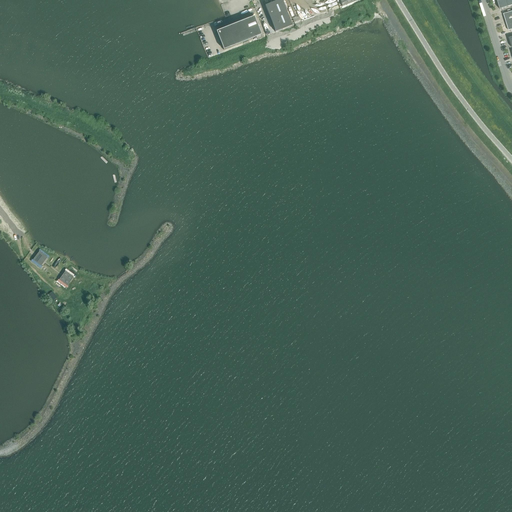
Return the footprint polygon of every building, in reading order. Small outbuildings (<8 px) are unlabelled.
[(282,0),(278,0),(265,5),(275,32),(292,25),(282,0)] [(511,5),(511,0),(497,0),(500,9),(511,5)] [(229,26),(223,28),(216,31),(217,34),(218,34),(223,46),(222,47),(224,50),(230,47),(261,35),(254,16),(249,18),(229,26)] [(39,254),(27,263),(36,274),(47,266),(39,254)] [(59,279),(57,281),(67,288),(68,286),(67,285),(73,277),(74,278),(76,276),(66,269),(64,271),(65,271),(59,279)]
